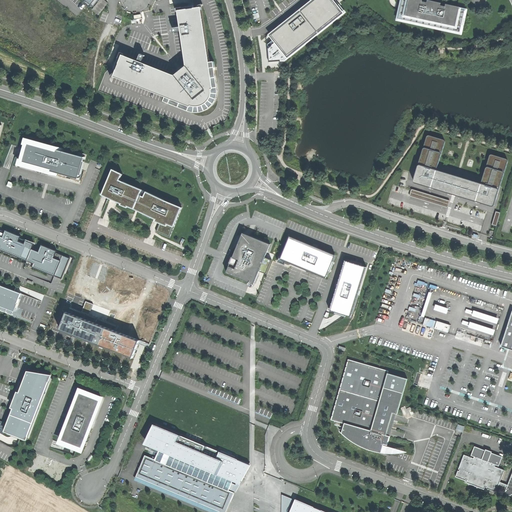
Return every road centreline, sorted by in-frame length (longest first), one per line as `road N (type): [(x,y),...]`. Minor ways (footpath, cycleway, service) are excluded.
road 1 (unclassified): [(184,288),(326,349),(306,438),(316,454),(348,469)]
road 2 (unclassified): [(511,254),(352,204),(321,214)]
road 3 (tertiary): [(321,214),(511,273)]
road 4 (unclassified): [(0,215),(184,288)]
road 5 (tertiary): [(0,88),(166,149)]
road 6 (unclassified): [(143,389),(0,334)]
road 7 (unclassified): [(465,511),(348,469)]
